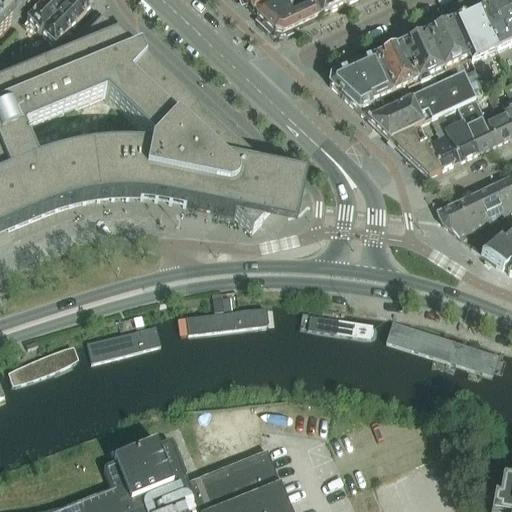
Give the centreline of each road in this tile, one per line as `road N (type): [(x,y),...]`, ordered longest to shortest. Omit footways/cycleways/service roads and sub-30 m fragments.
road 1 (secondary): [(0,342),(155,295),(223,284),(370,291),(511,328)]
road 2 (residential): [(260,90),(286,68),(436,0)]
road 3 (secondary): [(181,274),(0,326)]
road 4 (residential): [(176,245),(101,248),(0,287)]
road 5 (residential): [(511,160),(425,200),(357,179)]
road 6 (secondary): [(260,90),(163,0)]
road 7 (secondary): [(312,267),(181,274)]
road 8 (secondary): [(511,317),(388,275)]
